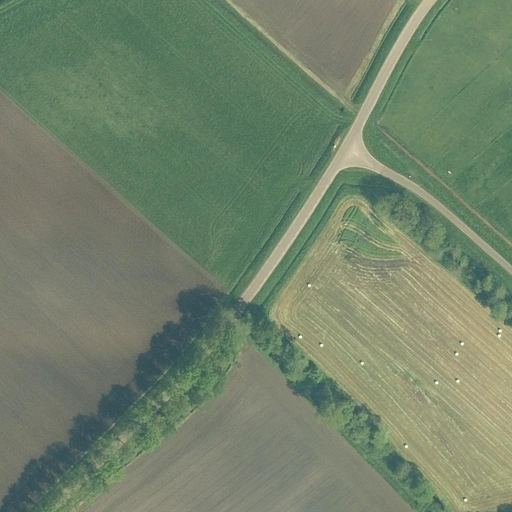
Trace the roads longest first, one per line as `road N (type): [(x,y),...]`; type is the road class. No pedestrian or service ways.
road 1 (tertiary): [(47,511),(183,376),(262,278),(346,148)]
road 2 (unclassified): [(511,270),(427,196),(346,148)]
road 3 (tertiary): [(346,148),(429,0)]
